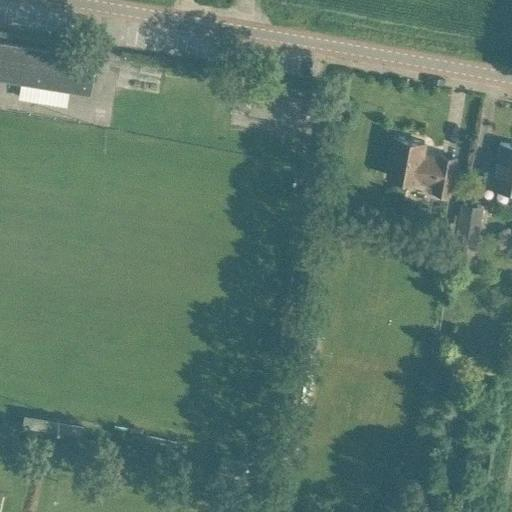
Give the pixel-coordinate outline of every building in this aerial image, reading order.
[(0,79),(90,95),(94,76),(97,56),(0,40),(0,79)] [(455,157),(439,154),(439,157),(433,156),(432,158),(423,156),(424,154),(422,154),(424,141),(394,136),(387,175),(417,180),(417,179),(434,182),(433,190),(449,193),(451,176),(455,157)] [(488,169),(485,186),(511,190),(511,144),(500,143),(495,170),(488,169)] [(376,244),(387,180),(374,178),(373,180),(362,178),(362,176),(349,174),(337,238),(351,240),(351,238),(363,240),(363,242),(376,244)] [(463,203),(454,255),(465,257),(467,241),(477,243),(483,205),(463,203)] [(315,372),(322,334),(306,331),(298,368),(315,372)] [(222,454),(216,476),(249,484),(255,485),(260,464),(253,462),(222,454)]
